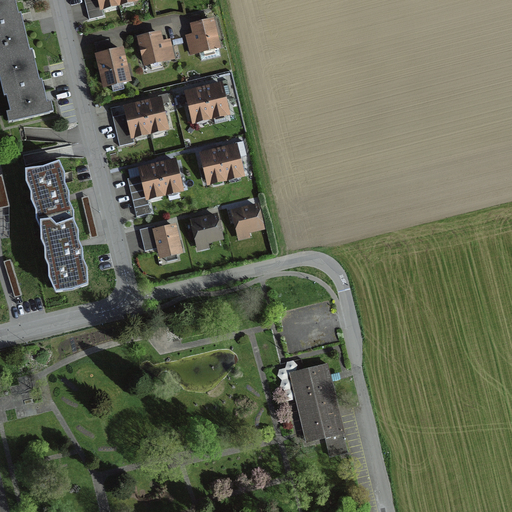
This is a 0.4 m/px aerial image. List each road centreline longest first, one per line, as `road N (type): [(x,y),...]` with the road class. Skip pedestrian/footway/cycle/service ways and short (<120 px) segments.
road 1 (residential): [(130,302),(290,261),(327,263),(351,315),(392,511)]
road 2 (residential): [(130,302),(57,0)]
road 3 (residential): [(0,335),(130,302)]
